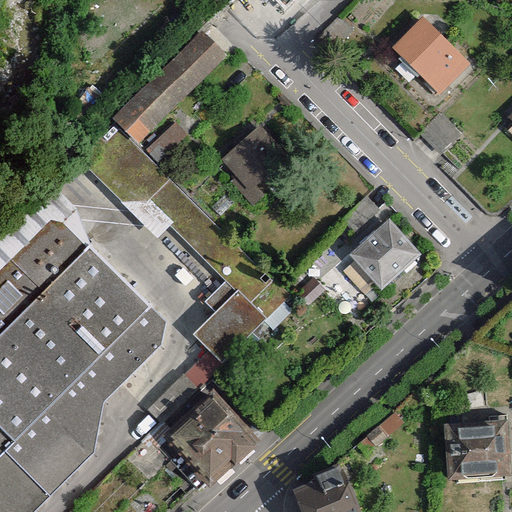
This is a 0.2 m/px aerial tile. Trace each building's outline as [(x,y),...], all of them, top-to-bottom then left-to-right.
[(273,0),(287,13),(300,0),(273,0)] [(474,63),(427,19),(396,52),(443,96),(474,63)] [(210,33),(132,106),(157,133),(236,60),(210,33)] [(175,120),(146,147),(157,160),(187,133),(175,120)] [(261,122),(221,156),(250,189),(290,154),(261,122)] [(0,511),(40,511),(98,455),(104,400),(165,349),(171,322),(94,246),(81,208),(56,185),(0,238),(0,511)] [(396,222),(355,260),(392,300),(433,262),(396,222)] [(207,298),(215,308),(236,291),(228,281),(207,298)] [(246,292),(201,334),(229,364),(274,322),(246,292)] [(223,395),(173,439),(214,484),(263,440),(223,395)] [(511,412),(449,415),(451,479),(511,476),(511,412)] [(368,511),(347,462),(294,485),(305,511),(368,511)]
